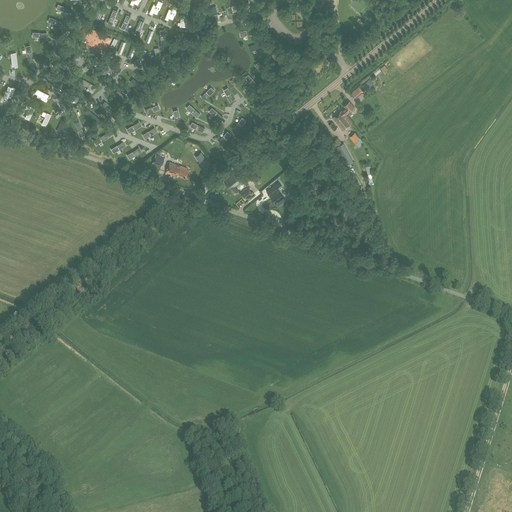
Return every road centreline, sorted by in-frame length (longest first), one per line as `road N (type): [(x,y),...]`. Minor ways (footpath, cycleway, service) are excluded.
road 1 (unclassified): [(511,314),(195,197)]
road 2 (tertiary): [(195,197),(438,0)]
road 3 (tertiary): [(0,356),(195,197)]
road 4 (unclassified): [(195,197),(0,125)]
road 5 (track): [(466,511),(511,362)]
